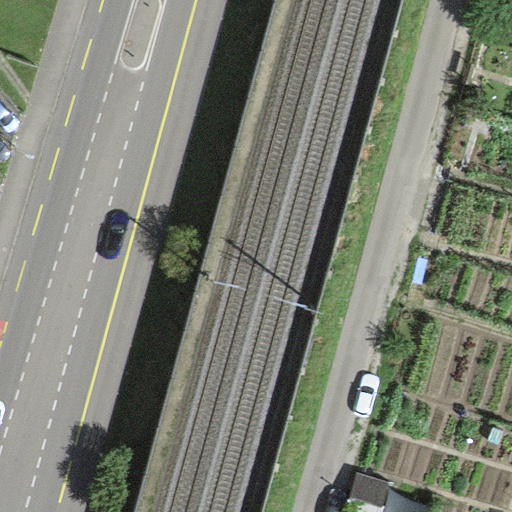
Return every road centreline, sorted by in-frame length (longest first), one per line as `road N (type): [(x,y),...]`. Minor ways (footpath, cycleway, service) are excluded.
road 1 (primary): [(6,511),(151,0)]
road 2 (residential): [(297,511),(436,0)]
